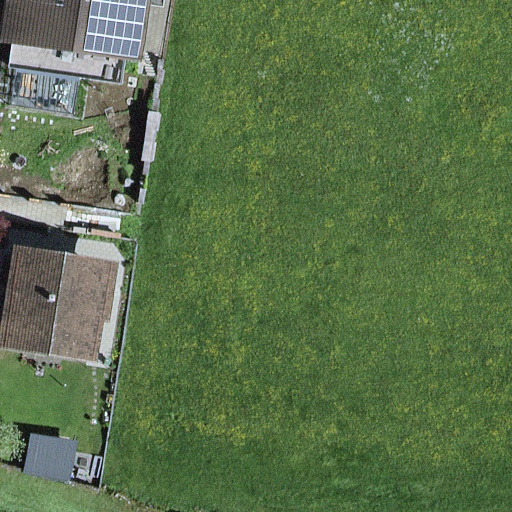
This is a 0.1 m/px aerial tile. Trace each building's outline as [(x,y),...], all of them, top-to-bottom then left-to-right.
[(0,0),(0,29),(11,31),(15,0),(0,0)] [(115,82),(120,49),(123,49),(130,1),(159,5),(159,0),(15,0),(11,31),(6,67),(13,68),(76,77),(115,82)] [(8,107),(71,116),(76,77),(13,68),(8,107)] [(79,348),(84,314),(97,316),(103,276),(90,274),(92,261),(59,256),(57,269),(6,261),(2,283),(17,285),(9,337),(79,348)] [(70,446),(66,467),(90,471),(94,451),(70,446)]
